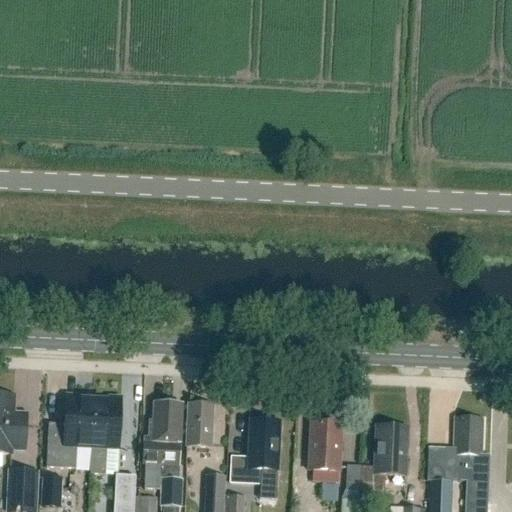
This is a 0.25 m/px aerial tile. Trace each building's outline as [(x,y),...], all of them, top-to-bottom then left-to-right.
[(24,452),(25,428),(13,428),(14,400),(0,399),(0,455),(13,456),(13,452),(24,452)] [(91,451),(93,403),(78,403),(78,400),(66,399),(65,428),(49,427),(46,471),(76,472),(77,450),(91,451)] [(93,403),(91,451),(92,451),(90,477),(106,478),(107,451),(118,452),(121,402),(109,401),(109,404),(93,403)] [(169,415),(163,414),(163,407),(154,407),(153,424),(149,424),(148,445),(144,445),(143,467),(146,467),(145,492),(160,493),(162,452),(164,452),(165,446),(167,446),(169,415)] [(164,452),(162,452),(160,493),(162,493),(161,509),(164,510),(163,511),(177,511),(178,510),(180,510),(182,482),(178,482),(178,468),(179,468),(182,408),(163,407),(163,414),(169,415),(167,446),(165,446),(164,452)] [(211,451),(213,409),(189,408),(187,450),(211,451)] [(481,458),(483,422),(458,421),(458,438),(454,438),(453,455),(446,454),(445,471),(458,471),(457,484),(466,485),(464,511),(486,511),(489,458),(481,458)] [(277,473),(279,426),(250,424),(248,461),(231,460),(230,486),(260,487),(261,473),(277,473)] [(338,475),(341,428),(311,427),(309,473),(311,473),(311,485),(337,486),(338,475)] [(405,478),(407,432),(376,430),(374,471),(362,470),(361,495),(384,495),(384,477),(405,478)] [(357,511),(360,469),(345,468),(344,493),(340,501),(339,511),(357,511)] [(35,511),(37,474),(7,472),(4,511),(35,511)] [(260,487),(259,501),(275,501),(277,473),(261,473),(260,487)] [(222,511),(224,479),(205,478),(203,511),(222,511)] [(134,511),(136,480),(116,479),(114,511),(134,511)] [(63,481),(42,480),(41,509),(62,510),(63,481)] [(449,511),(450,484),(428,483),(427,511),(449,511)] [(154,511),(155,500),(138,499),(136,511),(154,511)] [(243,511),(244,500),(228,499),(227,511),(243,511)]
